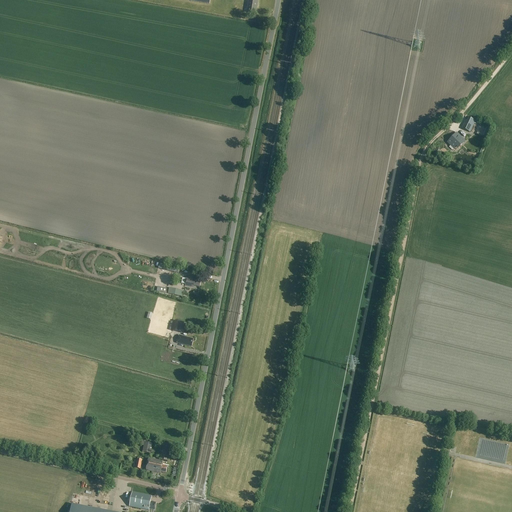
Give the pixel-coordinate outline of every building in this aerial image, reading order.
[(255,14),(257,0),(248,0),(247,13),(255,14)] [(478,123),(466,117),(460,127),(472,133),(478,123)] [(458,149),(465,142),(456,133),(447,143),(450,146),(449,147),(452,150),(453,149),(456,147),(458,149)] [(200,287),(201,282),(198,281),(186,278),(185,286),(191,287),(194,287),(194,286),(200,287)] [(178,333),(181,322),(175,321),(175,323),(171,322),(169,331),(178,333)] [(192,347),(194,339),(179,336),(177,343),(192,347)] [(151,454),(152,444),(141,442),(140,445),(143,446),(142,452),(151,454)] [(158,464),(159,461),(148,458),(146,470),(153,472),(154,467),(156,468),(157,464),(158,464)] [(154,467),(153,472),(160,473),(161,472),(166,473),(167,467),(162,466),(163,461),(159,461),(158,464),(157,464),(156,468),(154,467)] [(154,510),(156,503),(150,502),(152,496),(132,492),(129,507),(149,510),(149,509),(154,510)]
